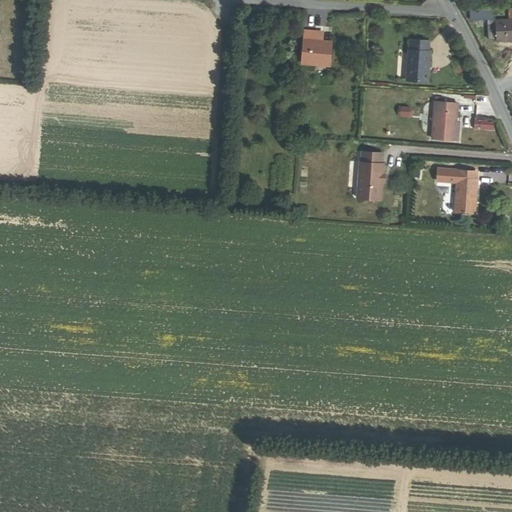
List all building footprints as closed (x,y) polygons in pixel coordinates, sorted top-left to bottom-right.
[(488,21),(494,21),(493,10),(471,11),(472,22),(488,21)] [(498,43),(511,42),(511,19),(509,20),(497,21),(498,40),(498,43)] [(489,41),(498,40),(497,21),(494,21),(488,21),(489,41)] [(311,32),(303,32),(302,40),(311,41),(311,32)] [(311,41),(319,41),(319,33),(311,32),(311,41)] [(409,49),(408,49),(406,81),(428,83),(430,50),(429,50),(430,41),(410,39),(409,49)] [(328,63),(330,42),(319,41),(311,41),(302,40),(301,61),(328,63)] [(457,121),(459,103),(434,101),(430,139),(458,141),(460,121),(457,121)] [(486,130),(486,121),(474,120),(473,129),(486,130)] [(383,174),(384,164),(382,164),(383,153),(361,151),(361,162),(359,162),(357,198),(381,200),(382,182),(384,182),(385,174),(383,174)] [(454,213),(474,215),(477,181),(474,180),(475,172),(458,170),(454,213)]
